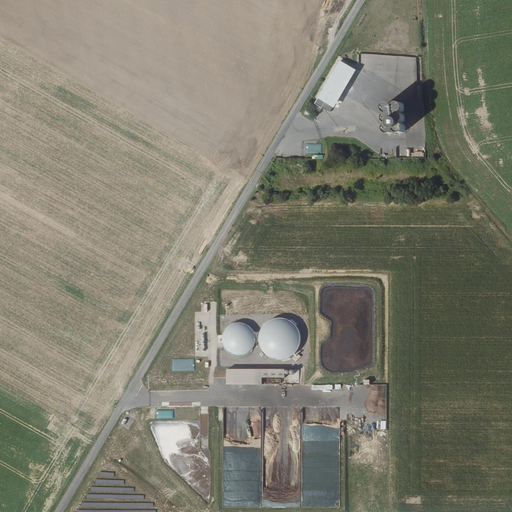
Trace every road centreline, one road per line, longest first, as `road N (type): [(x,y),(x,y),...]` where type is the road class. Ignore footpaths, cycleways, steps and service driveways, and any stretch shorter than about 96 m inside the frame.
road 1 (tertiary): [(360,0),(58,511)]
road 2 (track): [(511,238),(434,153),(422,0)]
